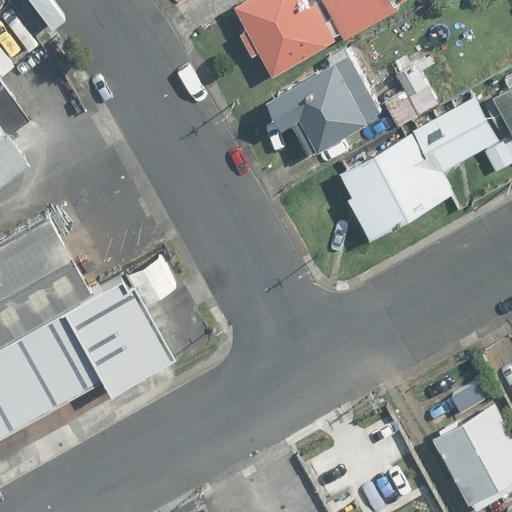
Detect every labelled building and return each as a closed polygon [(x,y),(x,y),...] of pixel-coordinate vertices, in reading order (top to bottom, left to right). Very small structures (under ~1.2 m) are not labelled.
[(319,0),(312,0),(311,1),(310,0),(239,0),(237,1),(276,71),(339,35),(319,0)] [(324,0),(345,36),(398,6),(396,3),(400,1),(399,0),(419,0),(422,5),(431,0),(324,0)] [(331,60),(270,96),(287,125),(299,117),(317,148),(385,108),(348,43),(328,55),(331,60)] [(408,86),(387,98),(401,124),(442,102),(425,70),(437,63),(429,48),(414,56),(416,60),(399,69),(408,86)] [(511,79),(495,89),(511,119),(511,79)] [(343,166),(357,190),(350,194),(372,234),(457,187),(446,166),(501,136),(476,92),(343,166)] [(0,172),(25,154),(0,120),(0,172)] [(511,174),(511,167),(505,156),(481,171),(491,187),(511,174)] [(46,211),(0,237),(0,335),(88,286),(46,211)] [(88,286),(0,335),(0,429),(97,376),(104,389),(168,354),(126,279),(120,282),(115,273),(88,286)] [(481,507),(511,489),(511,427),(498,404),(505,400),(489,372),(454,392),(459,400),(447,406),(456,421),(433,433),(471,500),(476,498),(481,507)] [(374,497),(405,478),(384,444),(353,463),(374,497)]
